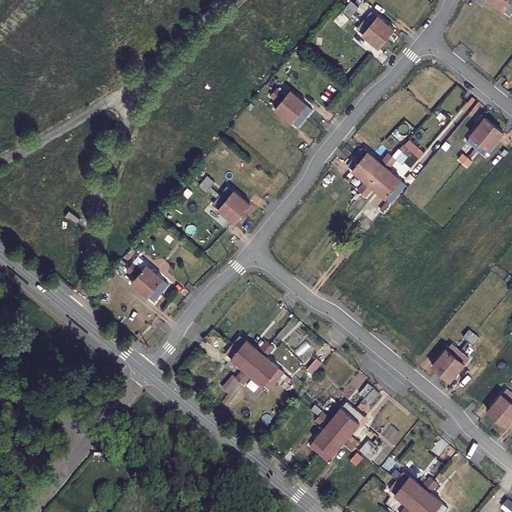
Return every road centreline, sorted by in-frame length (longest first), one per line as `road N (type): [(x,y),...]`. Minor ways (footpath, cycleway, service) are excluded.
road 1 (residential): [(251,249),(511,463)]
road 2 (residential): [(251,249),(366,98),(426,37)]
road 3 (residential): [(76,311),(99,192),(144,79)]
road 4 (secondary): [(319,511),(147,370)]
road 5 (residential): [(144,79),(0,161)]
road 6 (residential): [(147,370),(251,249)]
